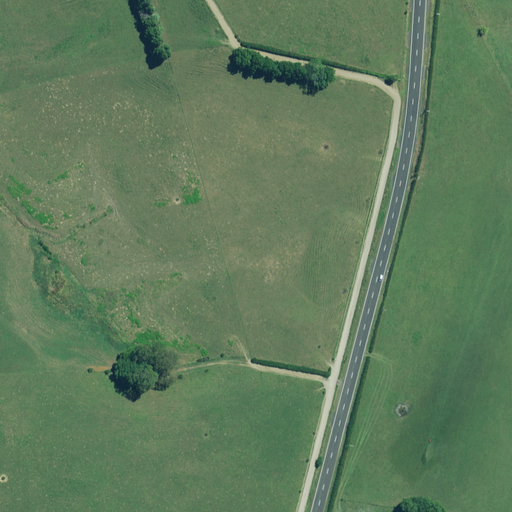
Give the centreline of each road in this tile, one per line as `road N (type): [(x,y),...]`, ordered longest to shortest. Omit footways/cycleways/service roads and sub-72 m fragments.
road 1 (track): [(301,511),(397,103),(393,89),(237,48),(209,0)]
road 2 (tertiary): [(420,0),(400,182),(317,511)]
